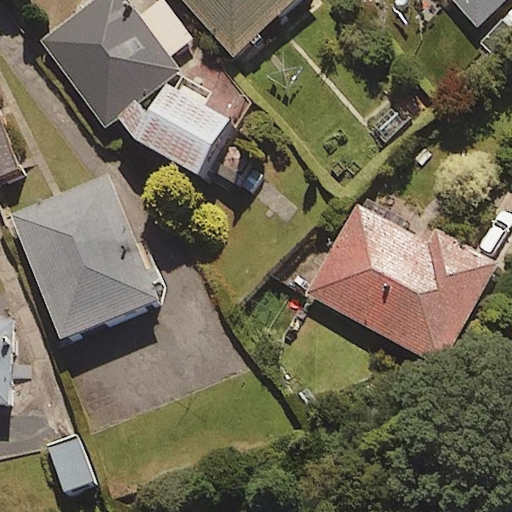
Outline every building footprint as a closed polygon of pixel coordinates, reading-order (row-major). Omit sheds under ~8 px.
[(143,19),(128,0),(106,0),(50,44),(115,129),(125,121),(212,177),(248,119),(180,53),(198,40),(173,6),(143,19)] [(306,0),(190,0),(243,57),(306,0)] [(511,0),(460,0),(484,26),(511,0)] [(0,180),(26,171),(4,115),(0,116),(0,180)] [(169,299),(115,176),(20,218),(74,340),(169,299)] [(433,242),(361,203),(313,293),(452,368),(508,265),(440,228),(433,242)] [(21,321),(0,321),(0,405),(20,405),(21,321)] [(100,483),(83,438),(54,449),(71,494),(100,483)]
